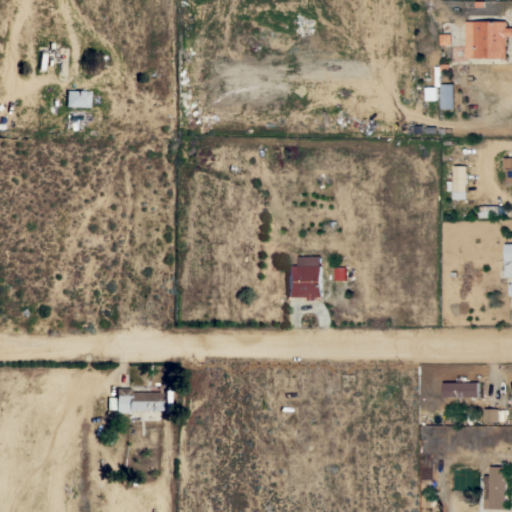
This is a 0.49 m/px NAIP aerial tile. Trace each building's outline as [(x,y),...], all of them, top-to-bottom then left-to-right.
[(507,28),(511,28),(511,35),(506,35),(506,58),(466,57),(466,21),(475,21),(507,21),(507,28)] [(451,33),(451,44),(440,44),(440,34),(451,33)] [(455,83),(441,84),(441,108),(456,108),(455,83)] [(437,86),(437,100),(426,100),(426,87),(437,86)] [(65,90),(89,90),(88,106),(64,106),(65,90)] [(466,198),(452,198),(452,191),(453,191),(454,165),(467,166),(466,198)] [(490,205),(490,210),(491,210),(491,216),(479,217),(478,211),(479,211),(479,206),(490,205)] [(298,256),(320,256),(321,265),(322,265),(322,296),(316,296),(316,300),(308,300),(308,296),(285,297),(285,266),(298,265),(298,256)] [(346,267),(346,280),(334,280),(334,267),(346,267)] [(444,397),(444,382),(457,382),(457,376),(466,376),(466,382),(479,382),(479,396),(444,397)] [(127,412),(114,412),(114,388),(129,388),(129,387),(158,387),(158,392),(160,392),(160,410),(127,410),(127,412)] [(485,408),(498,408),(498,422),(485,422),(485,408)] [(507,466),(505,508),(489,508),(490,466),(507,466)]
